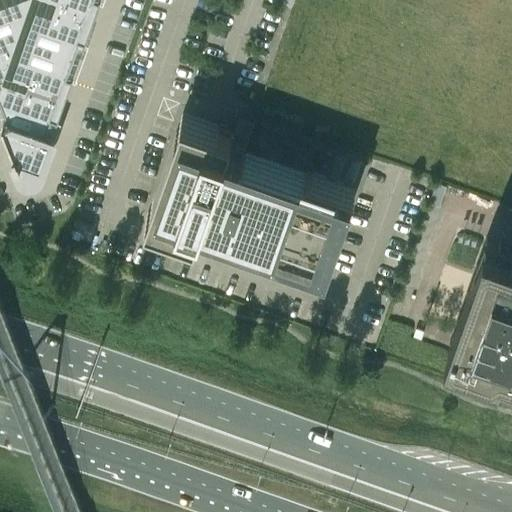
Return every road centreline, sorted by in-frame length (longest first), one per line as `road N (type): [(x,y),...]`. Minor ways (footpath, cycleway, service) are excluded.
road 1 (trunk): [(395,471),(0,338)]
road 2 (trunk): [(0,418),(268,506)]
